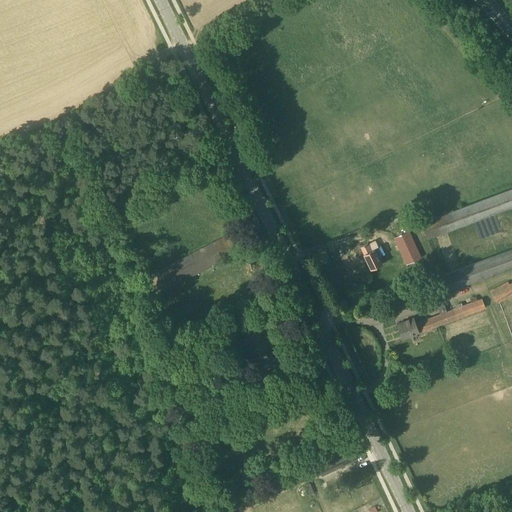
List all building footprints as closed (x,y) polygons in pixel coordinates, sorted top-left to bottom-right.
[(511,207),(511,189),(422,222),(428,239),(511,207)] [(408,231),(394,237),(407,264),(421,258),(408,231)] [(240,251),(231,233),(142,280),(151,298),(240,251)] [(368,243),(360,247),(371,269),(382,264),(374,249),(372,250),(368,243)] [(511,267),(511,249),(442,276),(448,292),(511,267)] [(511,294),(511,282),(508,284),(507,281),(489,291),(496,304),(511,294)] [(486,308),(483,299),(478,301),(476,297),(470,299),(472,303),(447,312),(444,304),(438,307),(441,315),(418,323),(419,325),(416,325),(413,318),(397,324),(402,338),(419,332),(486,308)] [(258,321),(242,329),(253,353),(270,345),(258,321)] [(357,459),(350,445),(316,461),(322,475),(357,459)] [(286,478),(287,481),(290,487),(300,482),(297,476),(294,470),(288,473),(290,476),(286,478)] [(259,489),(248,495),(253,504),(264,498),(259,489)]
